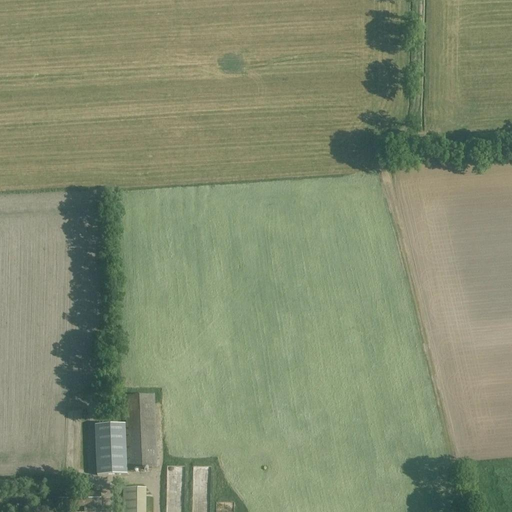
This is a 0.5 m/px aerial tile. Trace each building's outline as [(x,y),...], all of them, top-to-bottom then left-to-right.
[(126,424),(128,469),(157,468),(154,396),(126,396),(126,424)] [(69,410),(69,419),(78,420),(78,410),(69,410)] [(128,469),(126,424),(95,426),(97,476),(128,474),(128,469)] [(145,511),(146,508),(144,508),(144,489),(123,489),(123,511),(145,511)] [(59,492),(59,507),(101,506),(101,492),(59,492)] [(0,494),(0,503),(17,503),(16,494),(0,494)] [(232,509),(232,500),(220,500),(220,509),(232,509)]
